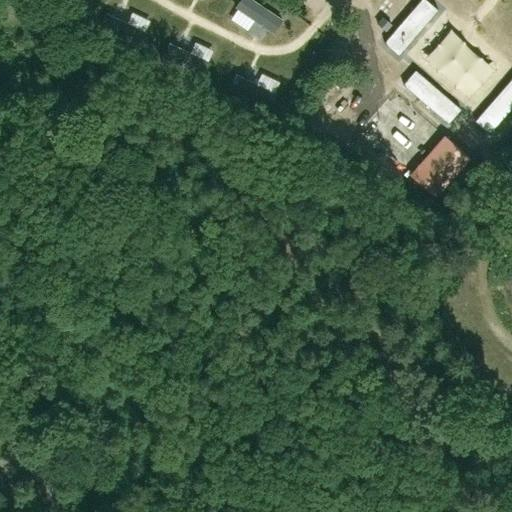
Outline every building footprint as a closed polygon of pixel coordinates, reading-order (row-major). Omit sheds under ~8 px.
[(388,0),(388,1),(420,36),(442,16),(426,0),(388,0)] [(134,38),(158,49),(165,33),(152,27),(158,14),(147,9),(134,38)] [(399,89),(437,121),(458,96),(500,131),(511,116),(511,80),(489,61),(496,53),(457,20),(399,89)] [(174,63),(189,30),(178,26),(163,58),(174,63)] [(359,33),(345,47),(376,78),(390,64),(359,33)] [(210,37),(193,78),(207,83),(223,42),(210,37)] [(332,128),(387,154),(395,137),(340,111),(332,128)] [(435,197),(469,158),(444,136),(410,175),(435,197)]
